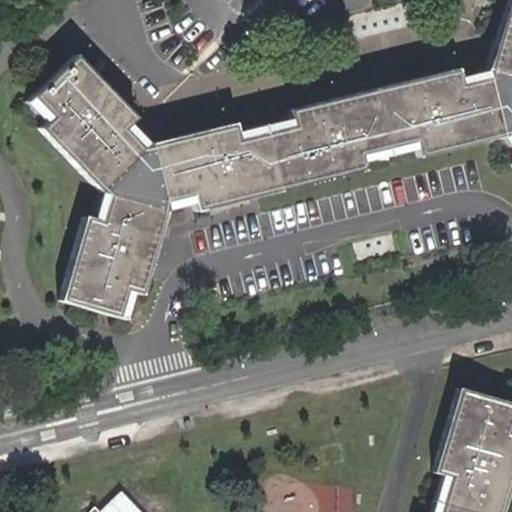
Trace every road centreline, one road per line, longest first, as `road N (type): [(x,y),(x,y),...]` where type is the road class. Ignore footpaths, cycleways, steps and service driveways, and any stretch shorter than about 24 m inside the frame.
road 1 (tertiary): [(0,438),(511,312)]
road 2 (unknown): [(482,0),(461,50),(298,94),(270,89),(251,74),(239,39)]
